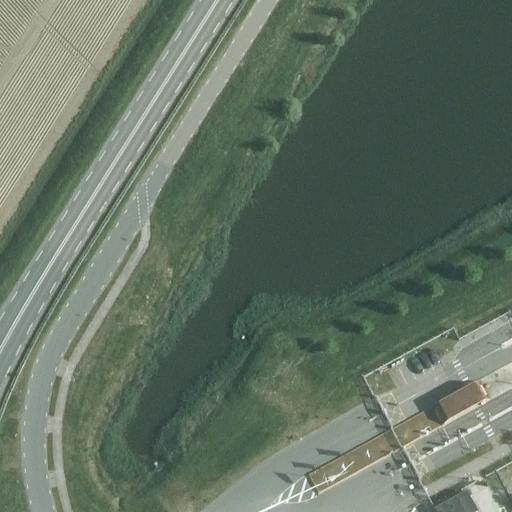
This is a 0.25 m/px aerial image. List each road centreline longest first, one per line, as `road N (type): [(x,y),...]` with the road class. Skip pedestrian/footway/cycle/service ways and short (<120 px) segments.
road 1 (unclassified): [(44,511),(38,396),(57,336),(271,0)]
road 2 (trunk): [(218,0),(0,358)]
